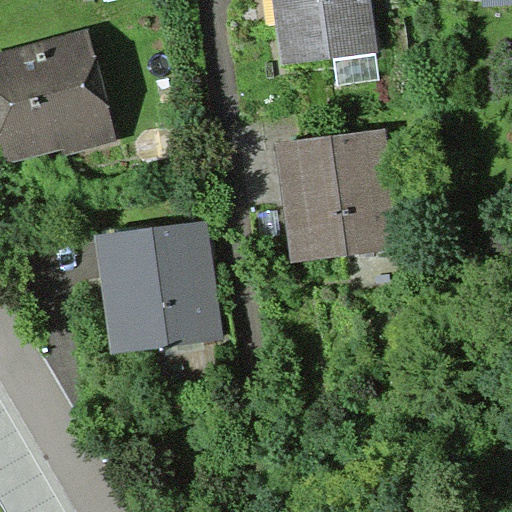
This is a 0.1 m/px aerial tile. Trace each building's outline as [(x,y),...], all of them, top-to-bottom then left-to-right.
[(371,0),(272,0),(281,65),(334,58),(376,53),(379,52),(371,0)] [(89,29),(0,52),(0,134),(8,163),(64,149),(65,155),(119,141),(89,29)] [(380,80),(376,53),(334,58),(337,86),(380,80)] [(384,128),(276,142),(291,262),(399,249),(384,128)] [(208,219),(94,234),(110,353),(224,339),(208,219)]
